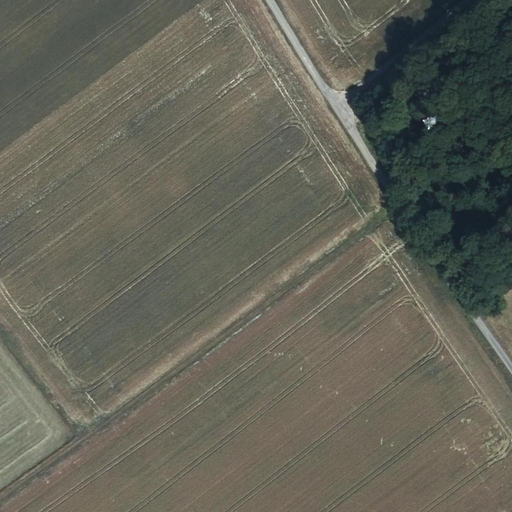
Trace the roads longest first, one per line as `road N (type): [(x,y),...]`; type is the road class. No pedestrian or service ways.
road 1 (track): [(0,496),(401,205)]
road 2 (unclassified): [(511,368),(338,110),(472,0)]
